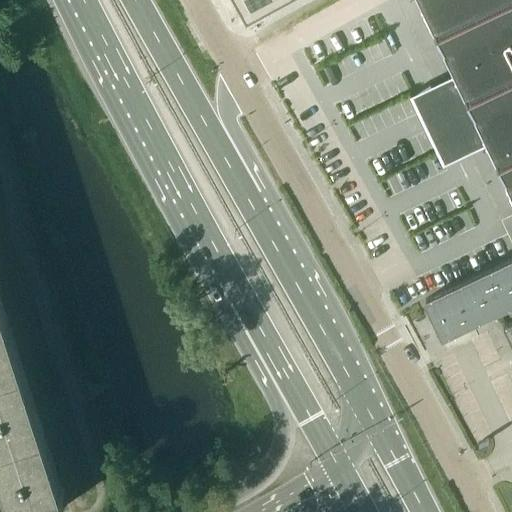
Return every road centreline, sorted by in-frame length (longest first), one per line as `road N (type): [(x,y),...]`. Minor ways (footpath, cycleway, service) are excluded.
road 1 (unclassified): [(477,511),(239,83)]
road 2 (trunk): [(83,0),(292,386)]
road 3 (trunk): [(263,227),(135,0)]
road 4 (trunk): [(366,408),(263,227)]
road 5 (tertiary): [(292,386),(276,460),(198,511)]
road 6 (trunk): [(263,227),(266,188),(220,102),(239,83)]
